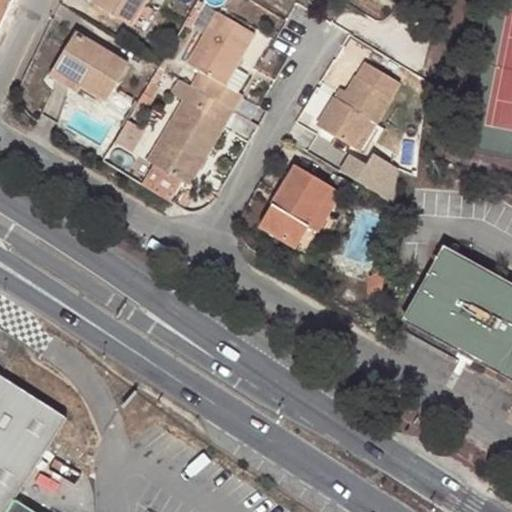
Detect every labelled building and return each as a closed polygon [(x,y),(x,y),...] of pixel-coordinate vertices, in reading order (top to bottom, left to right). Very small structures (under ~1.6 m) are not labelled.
[(146,0),(96,0),(93,7),(130,29),(146,0)] [(191,33),(202,39),(215,15),(205,9),(191,33)] [(185,68),(197,75),(208,82),(200,96),(232,115),(241,99),(223,88),(253,37),(215,15),(202,39),(185,68)] [(74,37),(53,72),(80,89),(105,104),(126,69),(74,37)] [(390,102),(389,101),(375,92),(384,77),(357,61),(347,78),(353,82),(339,105),(332,101),(315,130),(351,152),(368,124),(374,128),(390,102)] [(76,97),(80,89),(53,72),(48,80),(76,97)] [(200,96),(208,82),(197,75),(189,89),(200,96)] [(398,86),(384,77),(375,92),(389,101),(398,86)] [(188,190),(232,115),(200,96),(189,89),(180,84),(171,99),(182,105),(146,166),(159,173),(181,186),(188,190)] [(351,152),(357,156),(374,128),(368,124),(351,152)] [(169,207),(181,186),(159,173),(147,194),(169,207)] [(253,236),(290,258),(325,198),(289,176),(253,236)] [(334,204),(325,198),(290,258),(298,263),(334,204)] [(511,286),(443,250),(403,323),(511,381),(511,286)] [(371,272),(368,291),(382,293),(386,264),(377,263),(376,273),(371,272)] [(0,511),(37,511),(13,496),(63,417),(0,377),(0,511)]
